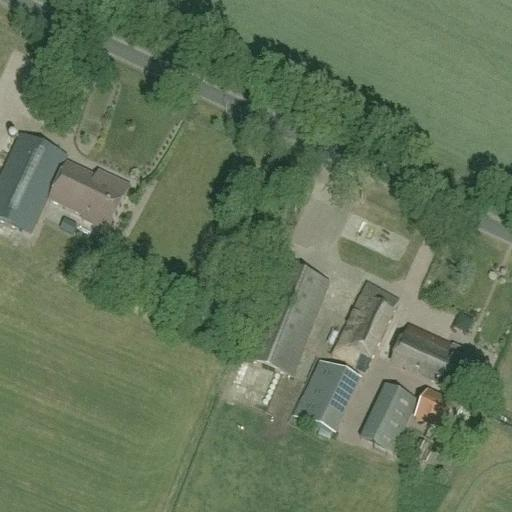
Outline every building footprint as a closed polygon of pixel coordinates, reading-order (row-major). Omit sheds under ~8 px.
[(95,181),(63,166),(66,159),(19,138),(0,180),(0,223),(30,238),(44,206),(81,224),(79,227),(104,239),(128,190),(107,180),(106,183),(96,178),(95,181)] [(257,262),(266,243),(262,241),(276,210),(258,202),(235,252),(257,262)] [(291,380),(328,287),(280,268),(244,362),(291,380)] [(363,375),(398,302),(366,287),(332,360),(363,375)] [(467,401),(482,368),(450,352),(451,349),(408,328),(391,365),(467,401)] [(306,401),(297,431),(333,442),(352,382),(310,369),(301,399),(306,401)] [(419,403),(386,388),(375,411),(408,426),(419,403)] [(428,394),(415,421),(450,439),(463,412),(434,397),(428,394)] [(385,463),(378,476),(388,481),(395,468),(385,463)]
